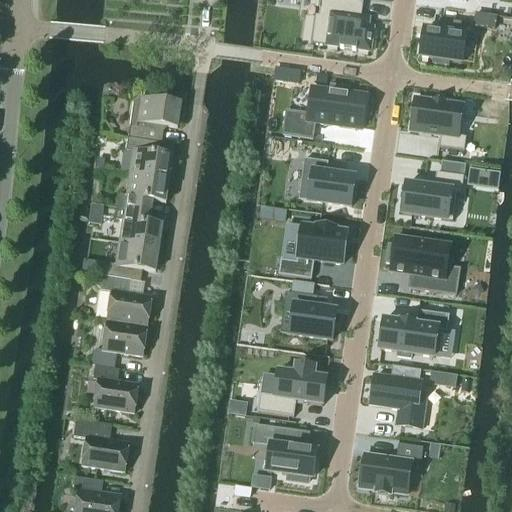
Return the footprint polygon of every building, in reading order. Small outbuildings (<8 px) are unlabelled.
[(315,18),(311,47),(370,55),(374,30),(368,30),(369,21),(361,20),(363,5),(324,0),(320,0),(319,12),(318,19),(315,18)] [(424,32),(420,60),(433,62),(432,66),(448,68),(448,64),(461,66),(467,26),(439,22),(437,34),(424,32)] [(317,77),(315,88),(326,89),(327,79),(317,77)] [(286,114),(283,138),(312,142),(314,126),(361,132),(366,98),(348,95),(348,90),(330,87),(330,93),(311,90),(307,117),(286,114)] [(130,128),(128,141),(161,146),(163,129),(177,131),(180,106),(141,101),(141,103),(138,103),(133,106),(130,128)] [(414,102),(410,134),(440,138),(439,151),(464,154),(466,140),(458,139),(463,108),(414,102)] [(133,153),(130,177),(169,183),(172,159),(159,157),(161,146),(128,141),(127,152),(133,153)] [(304,162),(298,202),(350,210),(354,181),(342,180),(332,178),(326,177),(328,165),(304,162)] [(468,173),(466,188),(497,192),(499,176),(468,173)] [(402,189),(400,201),(404,202),(402,217),(452,224),(456,197),(461,198),(463,179),(436,175),(434,191),(406,187),(406,190),(402,189)] [(119,196),(117,210),(152,215),(153,204),(165,206),(169,183),(130,177),(127,197),(119,196)] [(91,207),(90,214),(102,216),(103,208),(94,207),(91,207)] [(122,222),(119,246),(158,252),(162,228),(150,226),(152,215),(117,210),(116,221),(122,222)] [(273,211),(272,222),(283,224),(285,213),(273,211)] [(280,263),(278,278),(311,283),(314,263),(342,267),(345,248),(347,249),(348,238),(347,238),(347,235),(335,234),(336,232),(316,229),(316,231),(301,229),(296,265),(280,263)] [(388,248),(385,266),(391,267),(390,275),(410,278),(410,280),(415,281),(413,291),(408,290),(408,291),(455,298),(459,271),(447,269),(450,248),(395,240),(393,248),(388,248)] [(116,266),(110,266),(108,279),(136,283),(137,272),(155,275),(158,252),(119,246),(116,266)] [(112,296),(108,325),(146,331),(151,300),(127,297),(129,283),(104,279),(101,294),(112,296)] [(285,295),(280,336),(332,343),(336,315),(316,312),(317,300),(312,299),(314,287),(292,284),(291,296),(285,295)] [(383,323),(379,353),(397,355),(396,360),(411,362),(411,357),(434,361),(438,333),(446,334),(449,318),(417,314),(415,327),(399,325),(383,323)] [(91,368),(95,369),(115,372),(117,357),(142,360),(146,331),(108,325),(104,353),(93,352),(91,368)] [(259,397),(257,415),(294,420),(296,404),(322,408),(326,381),(314,380),(315,370),(295,368),(294,377),(278,374),(274,399),(259,397)] [(118,386),(120,373),(115,373),(115,372),(95,369),(94,383),(99,383),(95,411),(133,417),(137,389),(118,386)] [(369,391),(369,396),(372,401),(371,409),(399,413),(396,428),(422,432),(427,397),(420,396),(423,374),(394,370),(393,382),(375,379),(374,387),(369,391)] [(449,378),(447,389),(455,390),(457,379),(449,378)] [(230,404),(228,416),(245,418),(246,406),(230,404)] [(129,446),(109,444),(111,428),(75,424),(73,440),(86,442),(82,470),(125,476),(129,446)] [(270,447),(266,475),(288,478),(287,483),(307,486),(308,481),(312,481),(316,454),(298,451),(301,436),(273,432),(271,447),(270,447)] [(364,458),(359,491),(376,494),(375,496),(389,498),(390,496),(406,498),(411,466),(420,468),(423,450),(398,447),(396,463),(364,458)] [(260,479),(259,491),(269,493),(270,481),(260,479)] [(73,495),(78,496),(75,511),(119,511),(121,502),(101,499),(103,485),(75,481),(73,495)]
